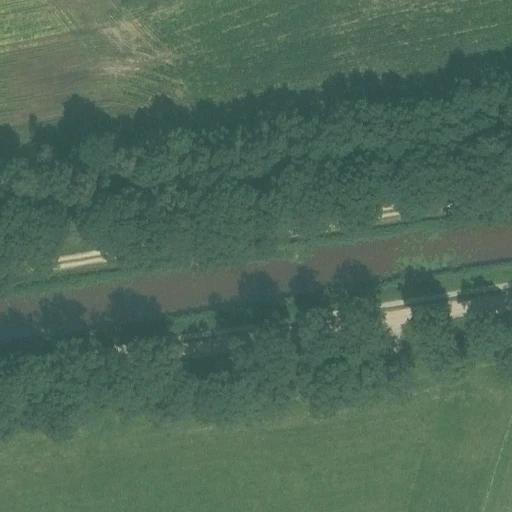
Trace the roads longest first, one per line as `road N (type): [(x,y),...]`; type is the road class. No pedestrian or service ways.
road 1 (track): [(0,383),(511,301)]
road 2 (track): [(0,270),(511,190)]
